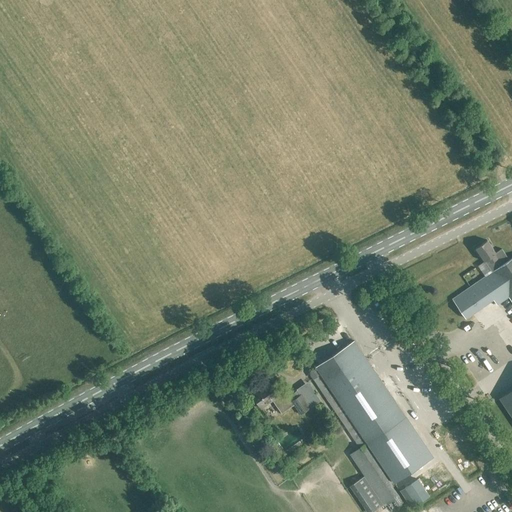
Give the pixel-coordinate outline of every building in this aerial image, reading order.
[(477,266),(485,277),(452,299),(465,318),(493,299),(497,304),(508,296),(511,301),(511,257),(509,260),(501,249),(496,253),(487,240),(475,248),(484,261),(477,266)] [(405,344),(410,340),(406,335),(401,338),(405,344)] [(354,341),(315,366),(367,443),(370,441),(384,431),(405,417),(354,341)] [(301,414),(310,407),(301,394),(292,400),(285,391),(277,396),(268,384),(252,395),(261,408),(272,400),(281,413),(294,405),(301,414)] [(450,404),(429,412),(432,421),(453,413),(450,404)] [(384,504),(397,495),(364,445),(350,454),(365,476),(384,504)] [(384,504),(365,476),(349,486),(366,511),(371,511),(383,504),(388,511),(402,502),(397,495),(384,504)] [(429,496),(417,478),(404,487),(415,505),(429,496)]
